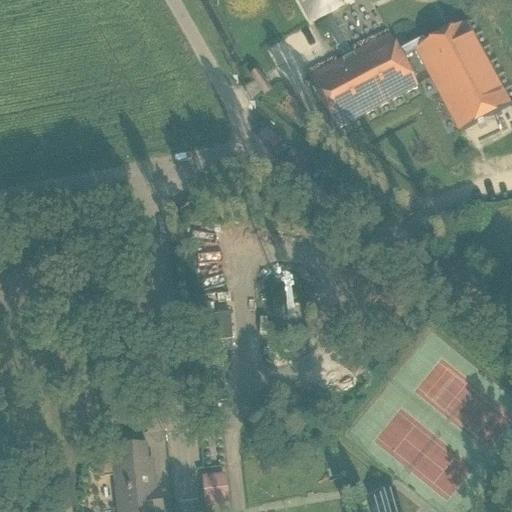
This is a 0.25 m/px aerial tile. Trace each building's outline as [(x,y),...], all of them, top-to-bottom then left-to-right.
[(299,0),(312,23),(321,18),(343,60),(350,57),(328,14),(352,1),(354,0),(299,0)] [(423,39),(398,52),(403,61),(416,54),(459,134),(510,107),(495,79),(465,23),(450,32),(426,45),(423,39)] [(343,60),(326,70),(308,79),(335,130),(415,88),(387,37),(350,57),(343,60)] [(232,318),(209,320),(212,346),(235,344),(232,318)] [(218,457),(231,456),(230,434),(217,435),(218,457)] [(114,466),(115,479),(118,511),(161,511),(159,493),(156,493),(154,461),(146,461),(145,448),(118,450),(118,446),(106,447),(99,467),(114,466)] [(196,506),(221,505),(219,475),(195,476),(196,506)] [(367,499),(370,511),(399,511),(393,492),(367,499)]
